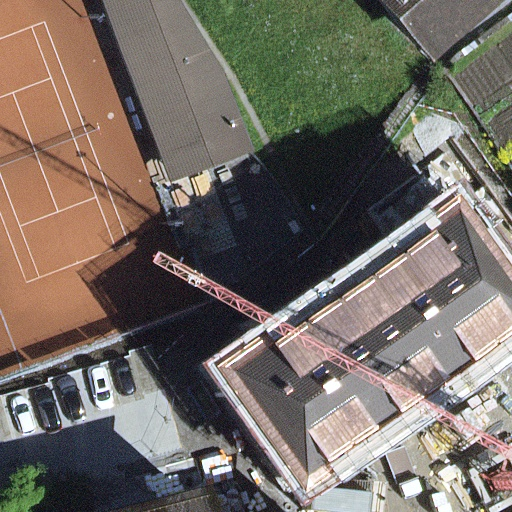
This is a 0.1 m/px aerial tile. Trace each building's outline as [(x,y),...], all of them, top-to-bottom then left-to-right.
[(106,0),(118,30),(132,25),(180,154),(233,135),(213,78),(165,0),(106,0)] [(378,0),(420,49),(477,1),(476,0),(378,0)] [(166,159),(180,154),(132,25),(118,30),(166,159)] [(366,329),(397,411),(511,367),(511,323),(496,280),(416,310),(401,275),(359,291),(373,326),(366,329)] [(332,426),(309,338),(252,353),(275,441),(332,426)] [(112,511),(125,511),(151,505),(142,474),(196,460),(190,437),(99,461),(112,511)] [(193,511),(189,498),(204,494),(196,460),(142,474),(151,505),(125,511),(193,511)]
